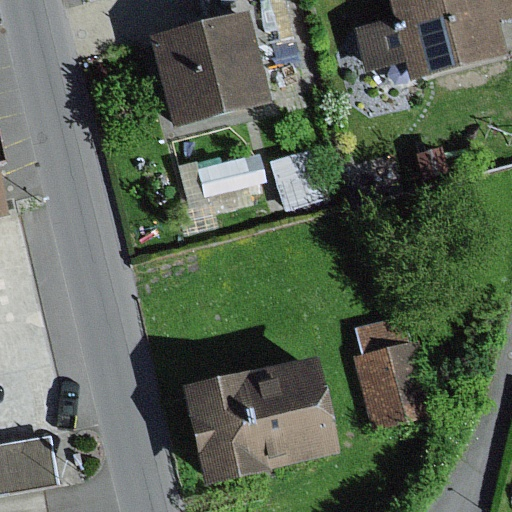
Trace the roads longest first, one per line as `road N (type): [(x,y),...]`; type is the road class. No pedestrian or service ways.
road 1 (tertiary): [(31,0),(157,511)]
road 2 (residential): [(511,365),(450,511)]
